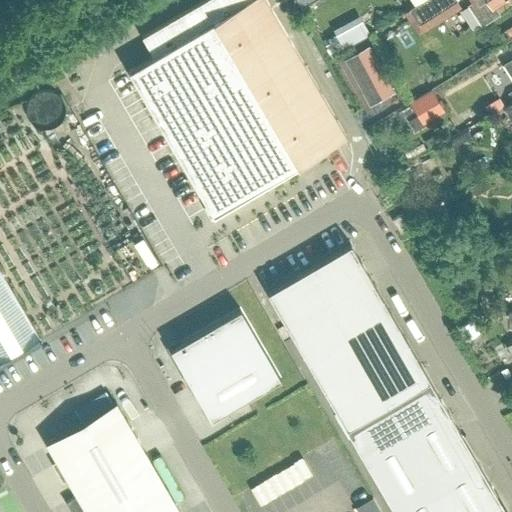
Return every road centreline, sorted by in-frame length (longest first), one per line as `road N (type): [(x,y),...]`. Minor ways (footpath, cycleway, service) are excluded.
road 1 (unclassified): [(123,332),(353,200),(511,465)]
road 2 (unknown): [(206,284),(104,83),(117,57),(172,0)]
road 3 (unknown): [(283,0),(355,125),(360,174),(353,200)]
road 4 (unclassified): [(224,511),(123,332)]
road 5 (unclassified): [(0,401),(123,332)]
